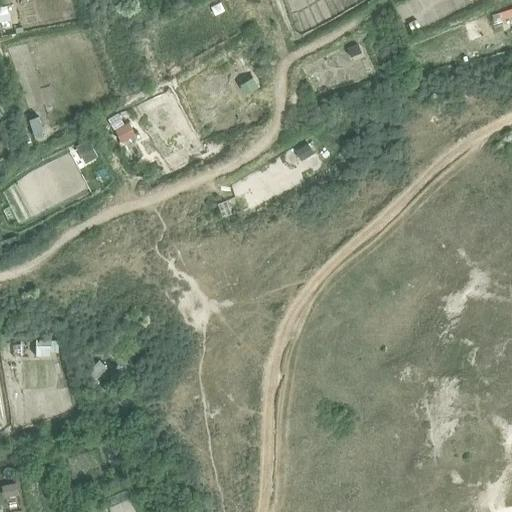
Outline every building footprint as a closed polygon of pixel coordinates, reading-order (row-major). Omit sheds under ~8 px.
[(0,5),(0,21),(12,18),(8,3),(0,5)] [(252,77),(239,85),(244,94),(257,86),(252,77)] [(250,124),(263,119),(260,110),(247,116),(250,124)] [(37,117),(28,120),(34,139),(41,137),(40,133),(42,132),(37,117)] [(127,123),(113,130),(119,141),(133,135),(127,123)] [(86,141),(74,148),(83,163),(95,157),(86,141)] [(306,143),(297,148),(303,159),(312,153),(306,143)] [(218,204),(224,216),(235,210),(228,198),(218,204)] [(35,356),(50,356),(50,355),(58,355),(58,340),(36,340),(35,356)] [(85,366),(90,370),(88,372),(96,379),(106,368),(98,361),(93,357),(85,366)] [(15,484),(3,486),(5,497),(6,497),(17,494),(15,484)]
